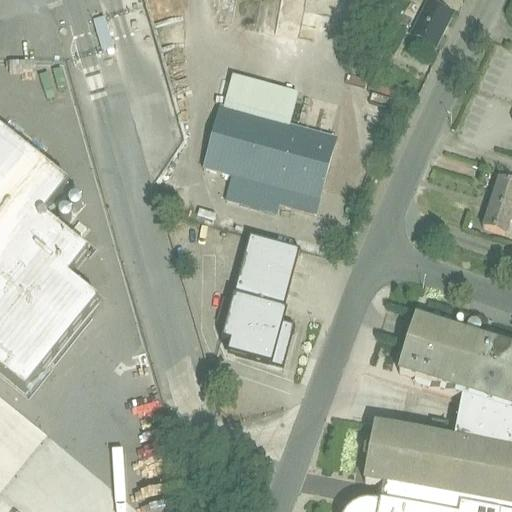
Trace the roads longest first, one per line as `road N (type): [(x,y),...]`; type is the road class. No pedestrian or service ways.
road 1 (unclassified): [(367,253),(481,0)]
road 2 (unclassified): [(276,511),(367,253)]
road 3 (unclassified): [(367,253),(511,299)]
